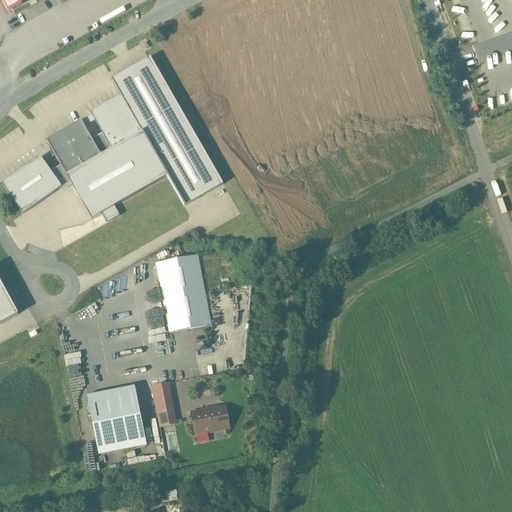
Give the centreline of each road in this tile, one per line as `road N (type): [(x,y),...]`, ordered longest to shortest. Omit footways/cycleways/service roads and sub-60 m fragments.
road 1 (unclassified): [(487,171),(322,255),(294,279),(271,511)]
road 2 (residential): [(0,112),(61,68),(190,0)]
road 3 (residential): [(487,171),(426,0)]
road 4 (residential): [(12,253),(48,305),(66,302),(71,281),(54,266),(27,260)]
